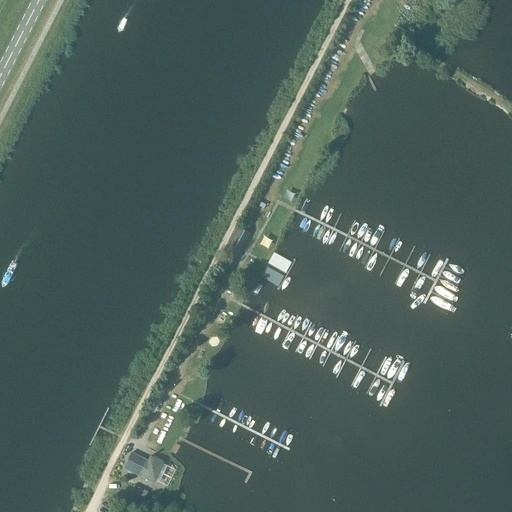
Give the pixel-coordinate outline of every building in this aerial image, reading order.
[(348,22),(355,25),(362,11),(354,8),(348,22)] [(317,79),(313,91),(321,93),(325,81),(317,79)] [(254,223),(259,215),(254,212),(250,221),(254,223)] [(235,261),(247,240),(250,235),(239,229),(225,255),(235,261)] [(223,262),(218,271),(222,274),(227,264),(223,262)] [(156,398),(149,411),(155,413),(161,400),(156,398)] [(148,461),(131,453),(124,469),(128,471),(134,474),(140,477),(140,479),(144,481),(146,480),(152,483),(155,482),(163,465),(162,461),(153,457),(149,458),(148,461)] [(145,498),(147,492),(133,486),(131,491),(145,498)]
